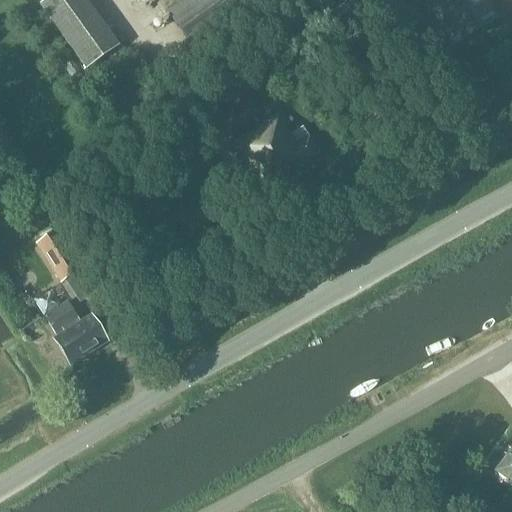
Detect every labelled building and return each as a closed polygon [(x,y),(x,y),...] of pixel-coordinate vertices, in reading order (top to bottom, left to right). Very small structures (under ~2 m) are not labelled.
[(44,0),(39,5),(87,71),(119,48),(84,0),(44,0)] [(183,0),(166,12),(181,34),(196,55),(269,2),(267,0),(183,0)] [(511,0),(415,0),(445,53),(506,18),(505,17),(509,14),(511,11),(511,0)] [(149,111),(150,107),(150,103),(150,99),(150,95),(149,93),(147,90),(144,86),(140,82),(136,80),(131,78),(125,78),(120,78),(115,81),(109,85),(105,89),(103,94),(102,100),(102,106),(104,112),(107,117),(111,121),(116,124),(122,126),(128,127),(133,126),(138,123),(143,120),(146,116),(149,111)] [(250,142),(237,151),(265,193),(310,164),(308,162),(320,154),(303,129),(291,137),(272,109),(255,120),(261,130),(248,139),(250,142)] [(198,137),(182,148),(195,166),(210,155),(198,137)] [(217,162),(196,175),(203,187),(197,190),(207,205),(234,188),(224,173),(217,162)] [(36,246),(59,285),(86,269),(62,230),(36,246)] [(51,288),(34,299),(45,316),(62,305),(51,288)] [(58,337),(55,339),(71,364),(108,340),(92,315),(82,321),(68,300),(62,305),(45,316),(58,337)] [(511,447),(493,474),(511,487),(511,447)]
